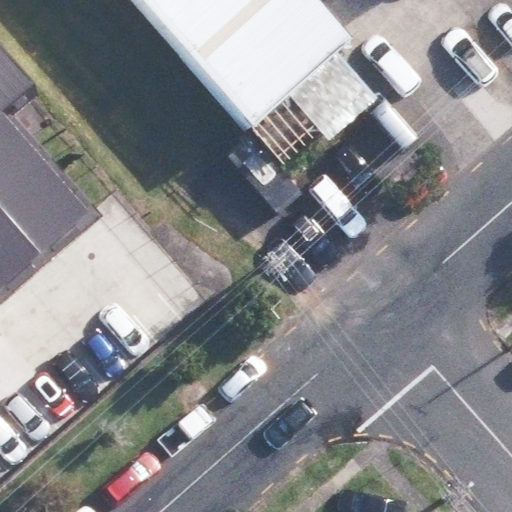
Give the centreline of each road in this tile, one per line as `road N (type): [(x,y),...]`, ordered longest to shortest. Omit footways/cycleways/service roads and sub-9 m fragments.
road 1 (tertiary): [(163,511),(388,314)]
road 2 (unclassified): [(511,455),(388,314)]
road 3 (tertiary): [(388,314),(511,205)]
